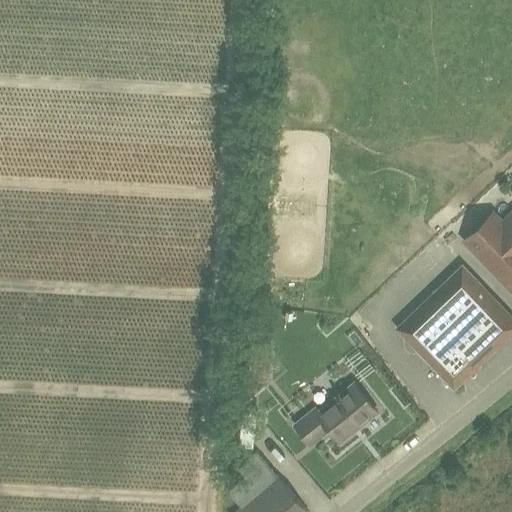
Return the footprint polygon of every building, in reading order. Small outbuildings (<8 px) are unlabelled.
[(491,218),(465,243),(511,291),(511,196),(510,198),(511,200),(511,213),(498,227),(491,218)] [(454,386),(511,330),(511,318),(463,267),(399,328),(454,386)] [(270,383),(272,356),(252,354),(250,381),(270,383)] [(340,442),(343,440),(340,436),(375,408),(354,382),(318,411),(315,408),(295,424),(311,444),(330,429),(340,442)] [(241,438),(255,440),(259,410),(245,409),(241,438)] [(229,489),(227,491),(228,492),(241,508),(236,511),(303,511),(307,509),(264,459),(256,450),(247,457),(248,459),(237,468),(244,476),(229,489)]
